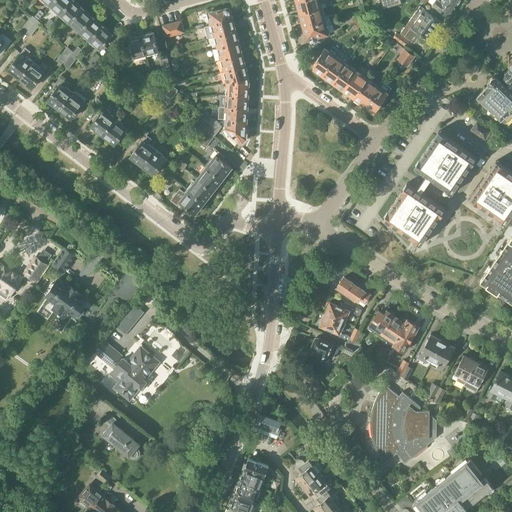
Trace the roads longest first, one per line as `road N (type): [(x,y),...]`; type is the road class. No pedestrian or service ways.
road 1 (residential): [(271,226),(226,228),(203,249),(21,111)]
road 2 (residential): [(511,339),(320,229)]
road 3 (residential): [(238,436),(266,355),(270,316)]
road 4 (residential): [(418,81),(468,135),(511,153)]
